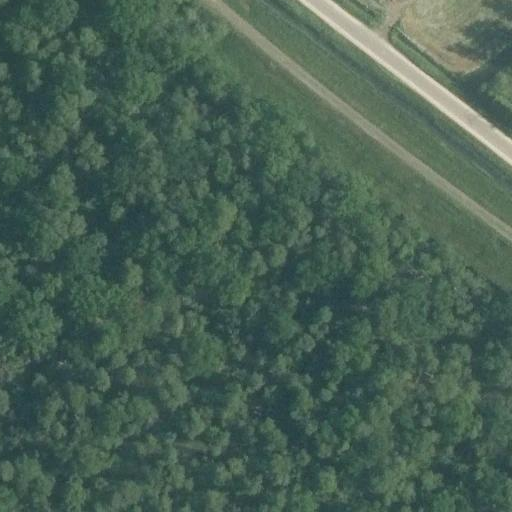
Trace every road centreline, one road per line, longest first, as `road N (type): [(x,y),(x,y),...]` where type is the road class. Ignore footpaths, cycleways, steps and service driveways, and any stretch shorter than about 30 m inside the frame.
road 1 (track): [(511,240),(335,107),(211,0)]
road 2 (unclassified): [(511,158),(307,0)]
